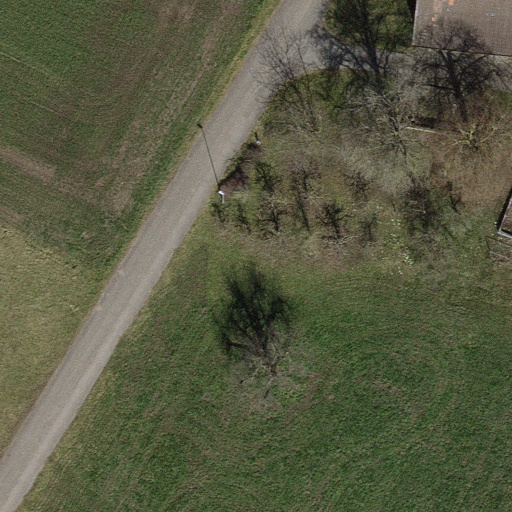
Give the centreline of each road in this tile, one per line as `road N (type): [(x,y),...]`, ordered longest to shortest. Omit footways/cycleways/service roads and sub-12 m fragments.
road 1 (residential): [(0,510),(318,0)]
road 2 (track): [(285,54),(511,81)]
